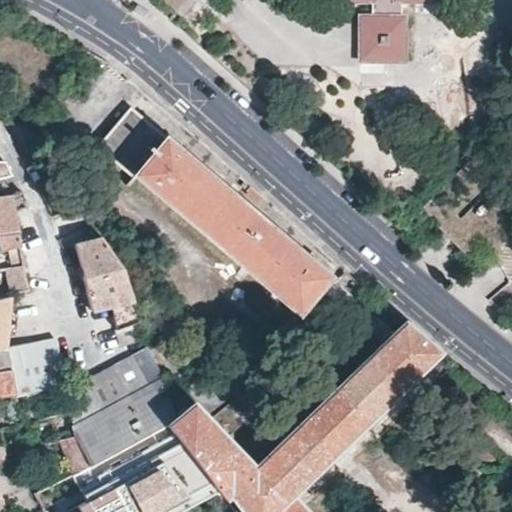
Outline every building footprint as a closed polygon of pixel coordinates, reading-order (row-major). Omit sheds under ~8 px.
[(371,0),(372,5),(361,6),(360,6),(359,7),(360,49),(405,47),(405,4),(401,4),(401,0),(371,0)] [(154,14),(140,4),(136,10),(150,19),(154,14)] [(330,277),(132,110),(98,149),(135,180),(137,177),(300,314),(330,277)] [(0,177),(9,174),(0,156),(0,177)] [(75,196),(60,174),(41,182),(50,206),(75,196)] [(479,258),(511,220),(511,212),(472,178),(435,220),(479,258)] [(0,248),(8,248),(20,247),(18,239),(9,195),(0,195),(0,248)] [(46,259),(40,234),(18,239),(20,247),(23,265),(46,259)] [(112,304),(135,299),(126,272),(102,236),(73,243),(91,307),(91,308),(92,309),(93,309),(94,309),(112,304)] [(23,265),(20,247),(8,248),(12,268),(24,266),(23,265)] [(29,290),(24,266),(12,268),(6,270),(11,293),(14,293),(26,290),(29,290)] [(0,347),(10,345),(7,329),(34,324),(26,290),(14,293),(11,293),(0,295),(0,347)] [(135,299),(112,304),(117,327),(142,318),(135,299)] [(147,334),(142,318),(117,327),(122,344),(147,334)] [(306,511),(292,498),(352,438),(439,353),(404,323),(254,471),(195,405),(176,419),(168,424),(175,433),(214,484),(220,492),(224,497),(229,496),(242,511),(306,511)] [(68,384),(56,335),(10,345),(15,370),(19,394),(68,384)] [(176,419),(158,368),(150,341),(113,361),(110,356),(82,371),(85,376),(68,384),(74,408),(77,422),(79,431),(87,465),(168,424),(176,419)] [(0,398),(19,394),(15,370),(0,372),(0,398)] [(11,454),(4,427),(0,427),(0,455),(5,455),(11,454)] [(65,436),(71,472),(87,465),(79,431),(65,436)] [(158,511),(214,484),(175,433),(103,469),(109,481),(82,494),(86,501),(66,510),(67,511),(158,511)] [(181,511),(220,492),(214,484),(158,511),(181,511)]
